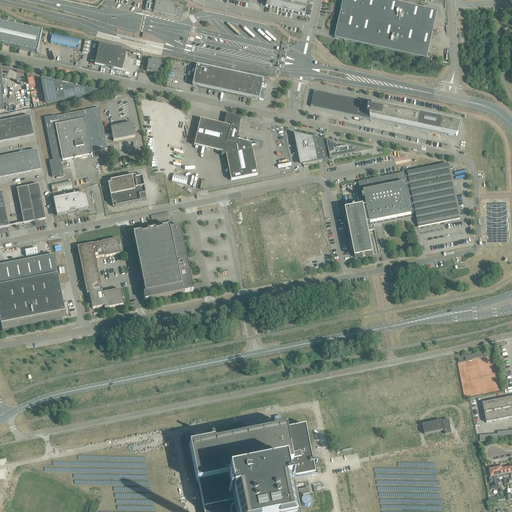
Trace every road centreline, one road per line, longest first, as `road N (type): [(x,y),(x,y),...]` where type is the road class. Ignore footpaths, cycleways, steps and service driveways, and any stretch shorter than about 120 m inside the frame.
road 1 (unclassified): [(346,276),(479,249),(472,165),(291,119)]
road 2 (unclassified): [(5,416),(19,437),(331,374)]
road 3 (unclassified): [(291,119),(0,54)]
road 4 (tertiary): [(5,416),(73,390),(255,353)]
road 5 (unclassified): [(299,62),(278,66),(210,53),(134,24)]
road 6 (unclassified): [(190,204),(324,175)]
road 7 (tertiary): [(255,353),(386,328)]
road 8 (unclassified): [(173,50),(298,74)]
road 9 (residential): [(393,361),(511,334)]
road 10 (unclassified): [(288,52),(265,27),(211,15),(183,27)]
